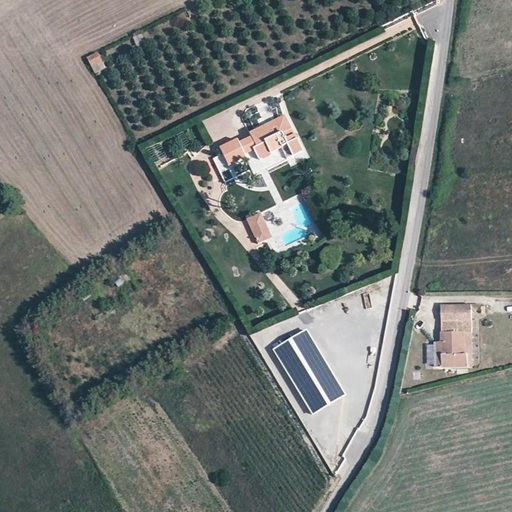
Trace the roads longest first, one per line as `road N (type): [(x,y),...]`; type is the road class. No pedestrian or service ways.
road 1 (unclassified): [(451,0),(387,384),(329,511)]
road 2 (unknown): [(448,18),(274,88),(244,106),(214,152)]
